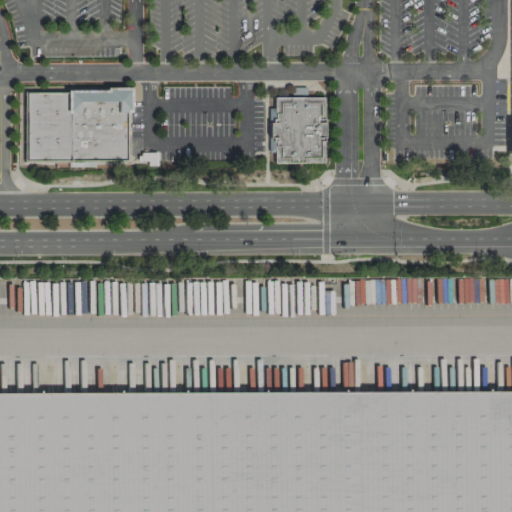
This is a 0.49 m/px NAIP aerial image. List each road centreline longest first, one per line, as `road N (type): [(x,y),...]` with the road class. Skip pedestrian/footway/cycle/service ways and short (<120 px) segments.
road 1 (secondary): [(0,241),(511,236)]
road 2 (secondary): [(511,202),(1,204)]
